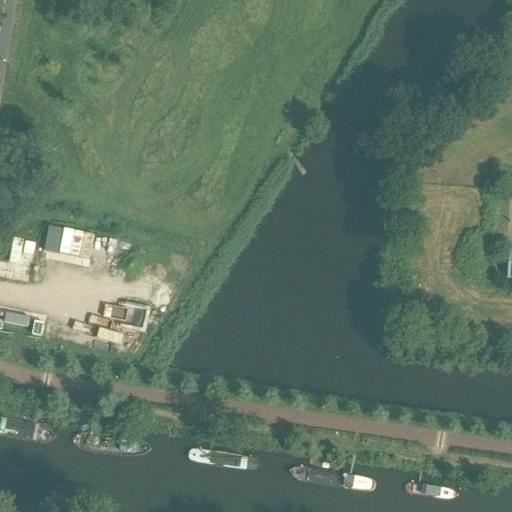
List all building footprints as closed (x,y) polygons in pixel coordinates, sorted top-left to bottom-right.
[(37,427),(38,421),(35,416),(0,409),(0,423),(32,430),(37,427)] [(133,446),(134,440),(131,436),(89,428),(85,431),(84,437),(87,441),(128,450),(133,446)] [(249,466),(250,460),(247,456),(205,450),(200,453),(200,459),(203,464),(245,470),(249,466)] [(351,484),(352,478),(348,473),(307,467),(302,470),(301,476),(305,481),(346,487),(351,484)] [(451,486),(410,480),(405,484),(404,490),(408,494),(449,500),(454,497),(455,491),(451,486)]
